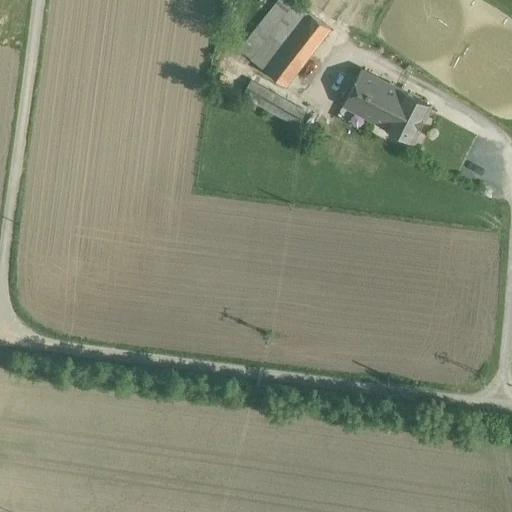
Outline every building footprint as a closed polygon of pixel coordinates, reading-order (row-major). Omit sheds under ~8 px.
[(290,0),(278,0),(240,50),(265,70),(283,47),(309,13),(290,0)] [(309,13),(283,47),(303,62),(330,27),(309,13)] [(283,47),(265,70),(285,85),(303,62),(283,47)] [(384,125),(402,90),(361,69),(343,104),(384,125)] [(303,113),(250,83),(243,95),(297,125),(303,113)] [(402,90),(384,125),(413,140),(431,104),(402,90)]
